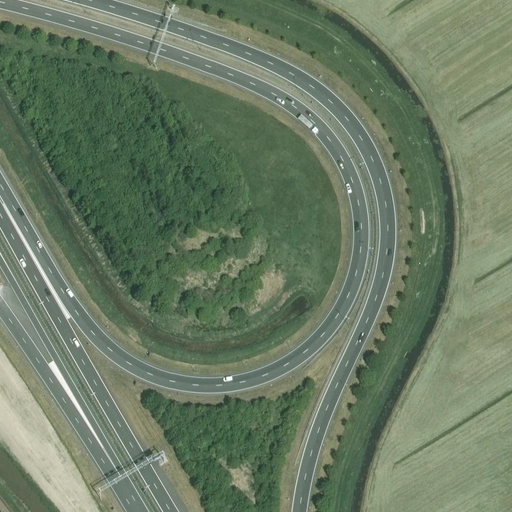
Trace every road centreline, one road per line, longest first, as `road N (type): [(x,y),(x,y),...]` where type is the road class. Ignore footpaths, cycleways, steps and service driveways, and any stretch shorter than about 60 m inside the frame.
road 1 (trunk): [(0,3),(150,46),(289,104),(336,151),(361,221),(352,286),(316,340),(261,376),(200,386),(156,376),(107,347),(0,196)]
road 2 (trunk): [(299,511),(314,442),(377,296),(387,218),(376,171),(341,113),(302,80),(88,0)]
road 3 (trunk): [(169,511),(0,214)]
road 4 (trunk): [(0,260),(113,471)]
road 5 (trunk): [(0,306),(113,471)]
